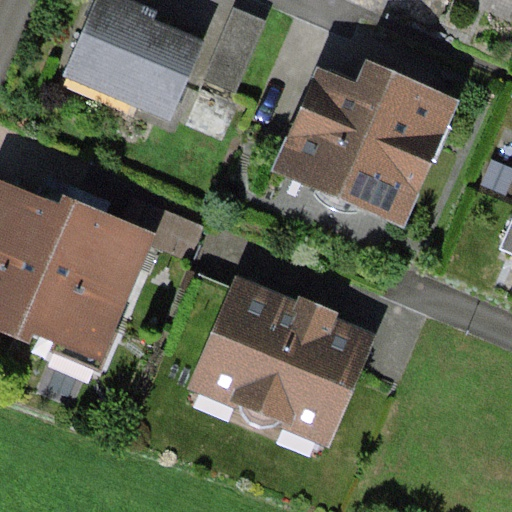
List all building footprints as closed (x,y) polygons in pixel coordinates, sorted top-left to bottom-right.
[(155,13),(124,0),(93,0),(67,64),(139,94),(133,107),(169,122),(202,43),(152,22),(154,18),(155,13)] [(234,8),(202,80),(234,94),(266,22),(234,8)] [(336,90),(321,84),(285,166),(319,181),(314,195),(323,204),(330,208),(343,213),(355,212),(361,199),(396,212),(441,108),(379,82),(370,104),(336,90)] [(66,222),(0,193),(0,318),(20,327),(23,319),(66,222)] [(69,212),(66,222),(23,319),(93,350),(138,242),(69,212)] [(511,226),(503,249),(511,253),(511,226)] [(351,338),(237,291),(200,382),(239,399),(238,408),(241,417),(246,422),(252,426),(261,428),(269,428),(278,424),(285,419),(324,435),(361,342),(351,338)]
